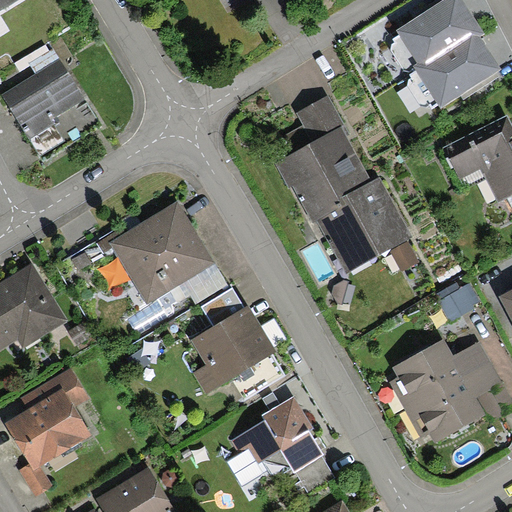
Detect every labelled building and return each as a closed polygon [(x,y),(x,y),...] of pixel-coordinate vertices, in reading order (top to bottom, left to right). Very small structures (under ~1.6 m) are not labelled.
[(0,0),(0,19),(2,18),(0,15),(0,12),(21,0),(0,0)] [(461,0),(443,0),(397,30),(402,36),(394,40),(397,44),(393,46),(392,52),(404,71),(410,71),(415,68),(417,71),(410,76),(412,78),(410,79),(408,86),(420,106),(427,108),(431,105),(433,108),(439,105),(441,109),(501,70),(480,38),(485,35),(461,0)] [(62,58),(2,96),(44,163),(104,125),(62,58)] [(328,98),(297,114),(312,141),(343,125),(328,98)] [(511,125),(507,116),(444,148),(461,181),(481,171),(498,203),(511,195),(511,125)] [(342,129),(276,166),(289,189),(293,187),(314,224),(317,222),(345,273),(412,236),(380,177),(372,182),(369,177),(342,129)] [(181,201),(109,241),(147,305),(181,282),(195,306),(231,286),(181,201)] [(409,242),(391,252),(402,272),(421,262),(409,242)] [(0,352),(20,340),(26,348),(70,322),(34,262),(0,283),(0,352)] [(453,321),(485,303),(469,276),(437,294),(453,321)] [(218,320),(240,304),(229,289),(207,304),(218,320)] [(511,292),(503,297),(511,313),(511,292)] [(250,306),(193,340),(207,366),(194,373),(206,396),(279,353),(250,306)] [(445,340),(394,368),(437,445),(490,415),(493,421),(511,410),(511,397),(480,342),(454,357),(445,340)] [(30,410),(5,425),(30,464),(19,471),(36,497),(54,485),(43,467),(94,436),(78,407),(91,399),(73,370),(22,399),(30,410)] [(266,421),(233,440),(240,452),(248,447),(272,485),(295,472),(311,496),(337,480),(303,419),(307,417),(296,398),(262,416),(266,421)] [(176,511),(149,467),(96,497),(104,511),(176,511)] [(349,511),(342,500),(324,511),(349,511)]
